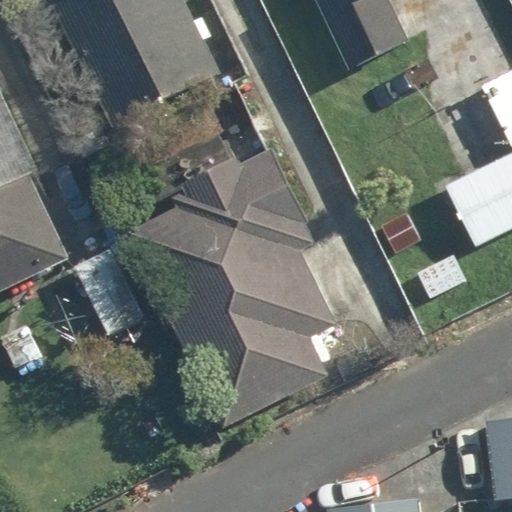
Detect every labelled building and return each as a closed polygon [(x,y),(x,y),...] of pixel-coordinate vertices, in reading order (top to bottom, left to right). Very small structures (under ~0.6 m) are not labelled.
[(182,0),(41,0),(111,131),(221,73),(182,0)] [(395,0),(309,0),(343,73),(414,41),(395,0)] [(511,70),(481,85),(511,151),(511,70)] [(0,297),(9,294),(71,267),(0,102),(0,297)] [(173,194),(182,212),(133,234),(220,428),(329,380),(309,336),(330,327),(297,252),(312,245),(269,151),(173,194)] [(511,227),(511,154),(448,184),(475,244),(511,227)] [(115,250),(74,270),(110,341),(150,321),(115,250)] [(511,423),(486,427),(496,507),(511,504),(511,423)] [(421,511),(421,503),(344,511),(421,511)]
